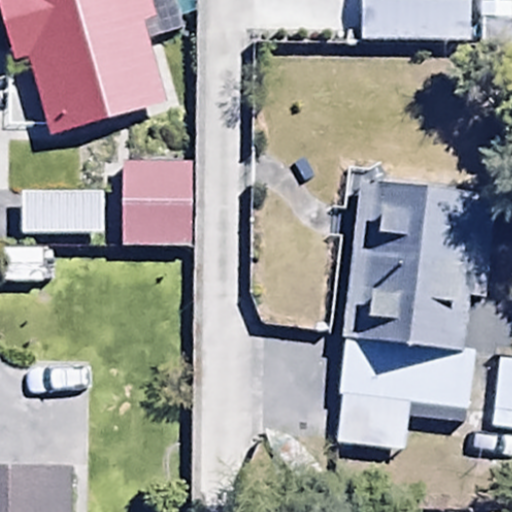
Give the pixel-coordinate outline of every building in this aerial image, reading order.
[(0,0),(0,10),(15,67),(23,65),(42,138),(162,107),(139,20),(154,16),(149,0),(0,0)] [(470,0),(360,0),(360,41),(470,42),(470,0)] [(185,163),(119,163),(118,246),(184,247),(185,163)] [(490,195),(361,180),(329,444),(399,452),(405,401),(467,409),(474,348),(465,347),(470,301),(477,301),(490,195)] [(101,194),(17,192),(15,236),(100,238),(101,194)] [(511,363),(497,362),(489,432),(511,434),(511,363)] [(65,511),(66,469),(0,468),(0,511),(65,511)]
